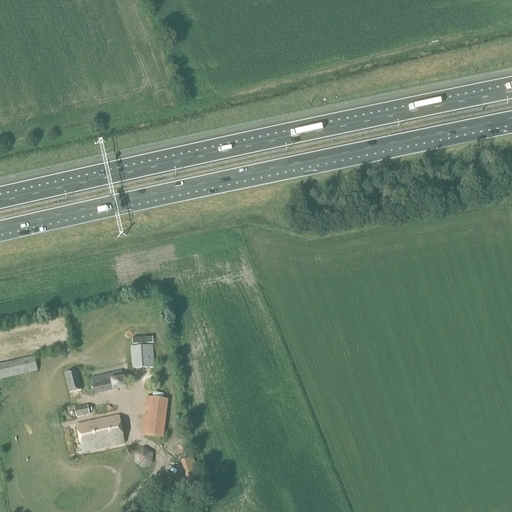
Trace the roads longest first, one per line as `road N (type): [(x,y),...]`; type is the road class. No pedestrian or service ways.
road 1 (motorway): [(511,91),(0,202)]
road 2 (motorway): [(0,228),(511,118)]
